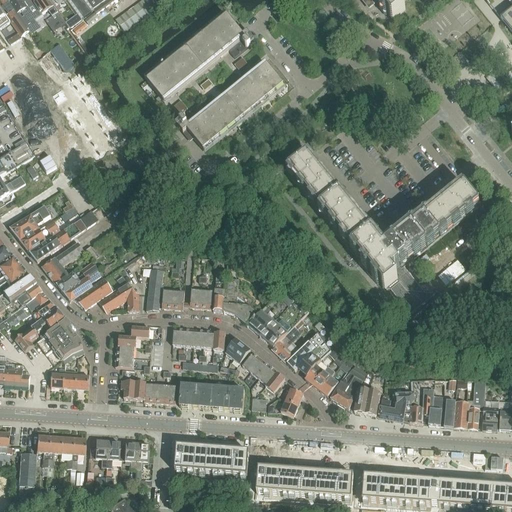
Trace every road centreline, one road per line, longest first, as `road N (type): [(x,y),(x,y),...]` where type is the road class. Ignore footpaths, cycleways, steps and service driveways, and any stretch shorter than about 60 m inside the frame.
road 1 (residential): [(262,431),(263,462),(511,480)]
road 2 (residential): [(334,436),(310,395),(234,331),(185,322),(105,331)]
road 3 (tertiary): [(334,436),(511,450)]
road 4 (residential): [(213,171),(145,163),(84,169),(64,142)]
road 5 (residential): [(0,231),(60,307),(105,331)]
road 6 (residential): [(309,92),(254,23),(285,0)]
road 7 (residential): [(213,171),(309,92)]
